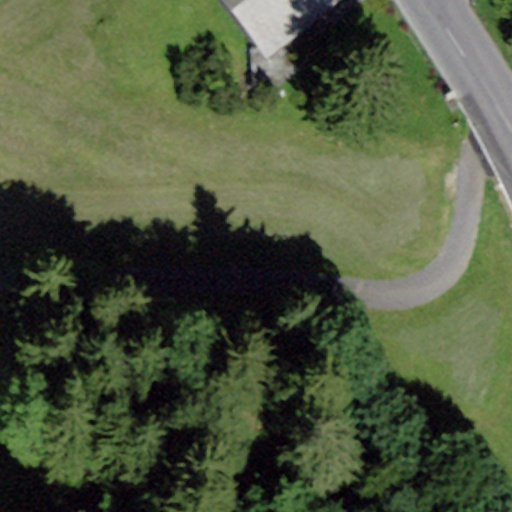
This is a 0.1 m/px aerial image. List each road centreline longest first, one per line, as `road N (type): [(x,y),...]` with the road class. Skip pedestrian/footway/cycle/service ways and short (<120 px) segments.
road 1 (track): [(0,280),(432,290),(462,267),(478,221),(475,48)]
road 2 (tertiary): [(444,0),(511,113)]
